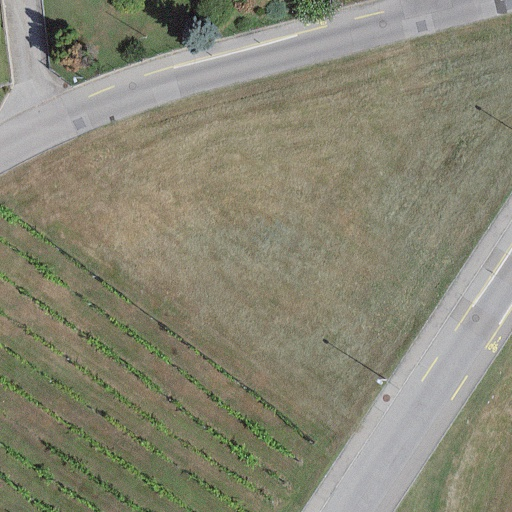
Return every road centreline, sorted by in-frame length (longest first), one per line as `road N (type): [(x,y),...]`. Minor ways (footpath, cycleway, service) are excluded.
road 1 (residential): [(487,0),(107,101),(0,150)]
road 2 (residential): [(351,511),(511,266)]
